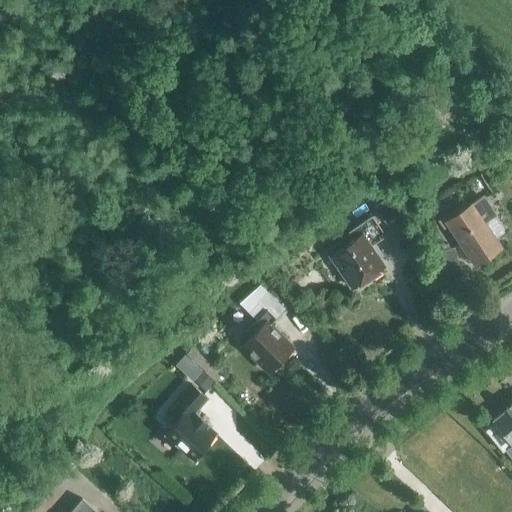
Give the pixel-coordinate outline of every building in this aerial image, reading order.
[(481,219),(492,211),(481,196),(470,203),(468,201),(442,219),(475,265),(500,246),(481,219)] [(331,254),(354,287),(384,267),(376,255),(381,252),(375,243),(386,236),(372,216),(347,232),(352,239),(331,254)] [(439,251),(448,286),(461,276),(454,247),(439,251)] [(242,345),(270,372),(294,347),(270,324),(277,317),(276,316),(284,308),(267,291),(258,300),(259,302),(249,312),(257,319),(247,329),(252,334),(242,345)] [(225,324),(234,333),(246,322),(237,312),(225,324)] [(196,413),(195,414),(193,413),(207,397),(192,384),(167,412),(176,419),(166,431),(195,456),(197,454),(200,457),(209,447),(206,444),(216,432),(206,424),(207,422),(196,413)] [(511,405),(493,420),(511,442),(503,448),(511,459),(511,405)] [(472,511),(475,509),(478,511),(489,511),(495,506),(486,497),(490,493),(464,470),(446,490),(470,511),(472,511)] [(99,511),(83,497),(69,511),(99,511)]
